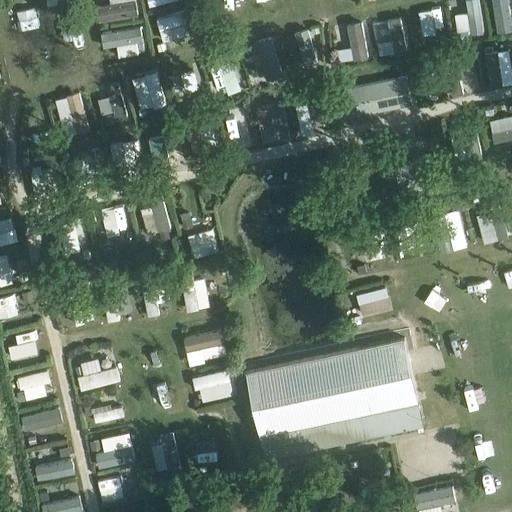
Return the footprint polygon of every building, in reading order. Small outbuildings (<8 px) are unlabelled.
[(98,0),(99,17),(139,15),(138,0),(98,0)] [(465,0),(467,10),(458,11),(461,37),(486,34),(481,0),(465,0)] [(511,0),(493,0),(494,24),(511,23),(511,0)] [(424,31),(448,27),(444,4),(420,8),(424,31)] [(191,7),(157,16),(163,39),(197,31),(191,7)] [(406,15),(392,16),(394,38),(378,39),(379,51),(409,49),(406,15)] [(340,47),(341,59),(371,55),(366,19),(350,21),(353,45),(340,47)] [(139,25),(108,29),(111,56),(143,53),(139,25)] [(297,43),(290,42),(290,63),(320,64),(321,27),(297,26),(297,43)] [(25,30),(26,47),(42,46),(41,29),(25,30)] [(257,80),(278,72),(267,43),(246,51),(257,80)] [(484,52),(488,79),(511,75),(511,69),(509,49),(484,52)] [(218,87),(241,79),(234,58),(211,66),(218,87)] [(191,71),(176,73),(178,90),(193,88),(191,71)] [(140,112),(163,107),(158,77),(134,81),(140,112)] [(335,90),(340,118),(401,106),(400,104),(410,102),(405,77),(396,78),(335,90)] [(68,131),(92,122),(81,89),(56,98),(68,131)] [(310,93),(297,96),(305,133),(318,130),(310,93)] [(277,135),(290,135),(288,102),(258,104),(259,120),(276,120),(277,135)] [(230,128),(248,123),(243,107),(225,113),(230,128)] [(198,158),(222,150),(210,117),(187,125),(198,158)] [(437,185),(431,155),(397,162),(397,163),(376,167),(382,194),(383,200),(391,198),(389,193),(437,185)] [(29,163),(38,197),(64,190),(54,156),(29,163)] [(140,200),(149,232),(175,225),(166,193),(140,200)] [(107,233),(129,232),(127,204),(105,205),(107,233)] [(484,244),(511,237),(503,205),(475,212),(484,244)] [(458,206),(432,213),(442,250),(468,243),(458,206)] [(196,256),(221,249),(215,226),(189,232),(196,256)] [(383,226),(358,231),(362,252),(387,247),(383,226)] [(0,253),(0,282),(18,278),(11,251),(0,253)] [(506,305),(511,302),(511,270),(496,275),(506,305)] [(184,279),(191,309),(214,304),(207,273),(184,279)] [(163,312),(162,301),(173,300),(170,275),(145,278),(149,313),(163,312)] [(109,317),(133,314),(130,286),(105,289),(109,317)] [(362,310),(393,309),(392,287),(361,288),(362,310)] [(489,290),(472,294),(477,313),(493,308),(489,290)] [(0,310),(3,318),(20,311),(13,291),(0,295),(0,310)] [(441,297),(446,317),(463,313),(458,293),(441,297)] [(86,296),(67,299),(70,318),(88,316),(86,296)] [(226,326),(187,334),(192,361),(231,353),(226,326)] [(6,333),(11,357),(41,351),(36,327),(6,333)] [(423,425),(404,338),(246,372),(265,459),(423,425)] [(451,348),(457,370),(479,365),(473,342),(451,348)] [(78,372),(112,365),(110,355),(76,362),(78,372)] [(82,389),(125,378),(121,363),(78,375),(82,389)] [(229,366),(197,374),(204,400),(236,392),(229,366)] [(47,367),(21,373),(26,398),(53,392),(47,367)] [(95,418),(127,416),(126,403),(95,405),(95,418)] [(26,427),(65,421),(62,405),(23,411),(26,427)] [(134,429),(104,433),(106,449),(96,450),(98,464),(138,458),(134,429)] [(157,436),(160,469),(181,467),(178,434),(157,436)] [(194,442),(195,462),(217,461),(216,441),(194,442)] [(35,463),(38,478),(78,470),(75,455),(35,463)] [(104,498),(125,493),(120,471),(99,477),(104,498)]
